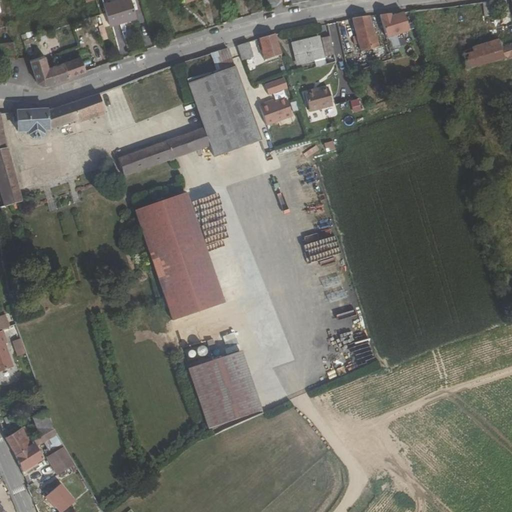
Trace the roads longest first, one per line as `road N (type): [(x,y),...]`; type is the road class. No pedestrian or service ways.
road 1 (residential): [(0,90),(37,97),(83,87),(241,29),(406,0)]
road 2 (unknown): [(269,396),(281,420),(275,460),(201,511)]
road 3 (unclassified): [(299,403),(359,479),(334,511)]
